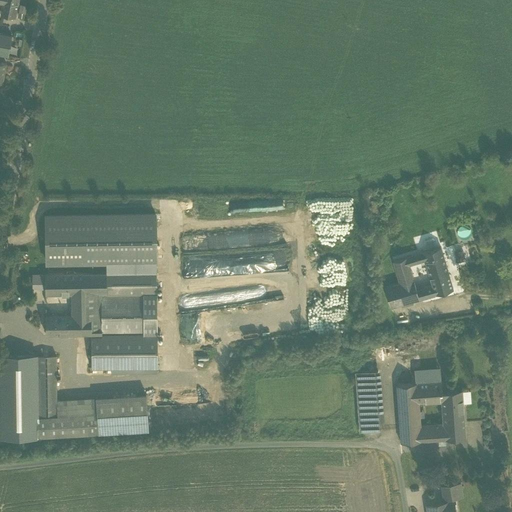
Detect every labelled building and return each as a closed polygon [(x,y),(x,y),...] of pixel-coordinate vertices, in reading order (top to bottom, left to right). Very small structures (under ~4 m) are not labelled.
[(17,3),(0,0),(0,4),(2,5),(0,13),(15,16),(17,3)] [(11,35),(0,32),(0,53),(7,55),(11,35)] [(48,212),(49,260),(156,257),(155,210),(48,212)] [(463,259),(461,245),(454,247),(457,260),(463,259)] [(441,246),(423,252),(425,260),(430,277),(448,272),(441,246)] [(423,252),(406,257),(409,264),(425,260),(423,252)] [(406,257),(393,261),(399,283),(384,287),(390,307),(419,298),(416,289),(409,264),(406,257)] [(156,271),(106,272),(106,292),(106,293),(143,293),(156,292),(156,271)] [(85,272),(45,273),(45,290),(45,293),(71,293),(86,293),(85,272)] [(143,293),(106,293),(106,292),(106,272),(85,272),(86,293),(71,293),(71,300),(71,314),(72,314),(72,333),(91,333),(144,332),(144,323),(143,293)] [(448,272),(430,277),(432,285),(424,287),(426,296),(433,294),(439,293),(453,289),(448,272)] [(45,273),(32,273),(32,290),(45,290),(45,273)] [(424,287),(416,289),(419,298),(426,296),(424,287)] [(157,323),(156,292),(143,293),(144,323),(157,323)] [(263,309),(234,307),(232,329),(261,331),(263,309)] [(64,314),(45,314),(46,333),(72,333),(72,314),(71,314),(64,314)] [(91,367),(157,366),(157,323),(144,323),(144,332),(91,333),(91,367)] [(56,354),(36,355),(37,416),(57,416),(57,399),(56,354)] [(375,370),(355,371),(359,431),(379,430),(375,370)] [(414,372),(415,383),(417,382),(441,381),(440,370),(414,372)] [(441,381),(417,382),(418,402),(442,400),(441,391),(442,391),(441,381)] [(415,383),(396,384),(397,402),(418,402),(417,382),(415,383)] [(153,404),(212,400),(211,385),(151,390),(153,404)] [(442,391),(441,391),(442,400),(443,423),(464,421),(462,389),(442,391)] [(96,397),(98,432),(148,429),(146,393),(96,397)] [(96,397),(57,399),(57,416),(57,435),(98,432),(96,397)] [(418,402),(397,402),(400,442),(421,441),(420,424),(418,402)] [(57,416),(37,416),(37,436),(57,435),(57,416)] [(443,423),(435,423),(437,440),(465,437),(464,421),(443,423)] [(435,423),(420,424),(421,441),(437,440),(435,423)] [(460,483),(442,486),(444,499),(459,497),(458,488),(461,487),(460,483)] [(454,511),(453,501),(427,505),(428,511),(454,511)]
